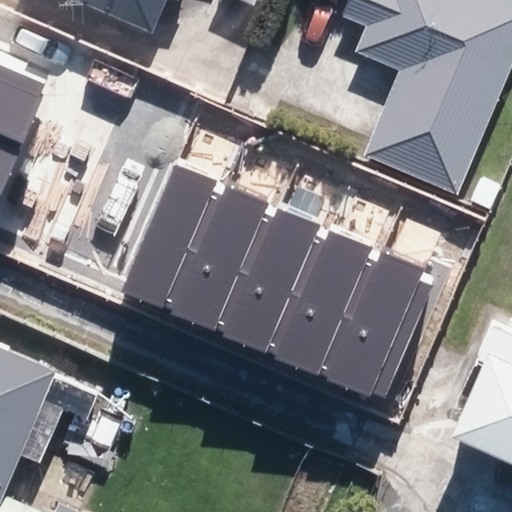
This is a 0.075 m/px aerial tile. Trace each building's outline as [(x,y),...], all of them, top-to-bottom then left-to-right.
[(101,0),(163,28),(175,0),(101,0)] [(466,189),(511,82),(511,0),(355,0),(349,13),(375,25),(363,52),(411,73),(377,151),(466,189)] [(0,234),(71,262),(96,200),(118,209),(139,155),(153,121),(20,69),(0,119),(0,234)] [(223,188),(209,222),(312,262),(295,304),(381,338),(435,201),(247,127),(223,188)] [(209,222),(223,188),(139,155),(118,209),(104,246),(187,279),(209,222)] [(511,325),(506,323),(462,426),(511,446),(511,325)] [(0,496),(8,500),(69,364),(0,332),(0,496)]
